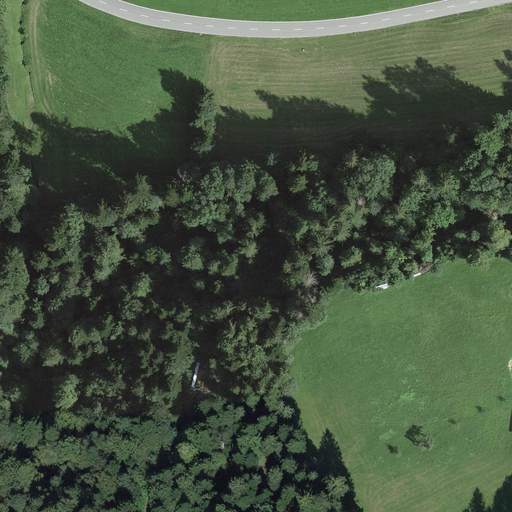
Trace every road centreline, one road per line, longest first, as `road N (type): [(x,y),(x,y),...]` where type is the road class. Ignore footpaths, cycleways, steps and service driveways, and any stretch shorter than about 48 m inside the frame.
road 1 (tertiary): [(98,0),(179,22),(286,30),(482,0)]
road 2 (track): [(254,511),(262,478),(254,430),(224,392),(205,390),(148,511)]
